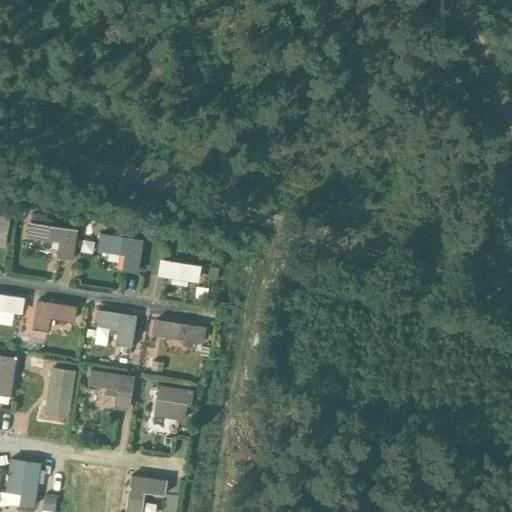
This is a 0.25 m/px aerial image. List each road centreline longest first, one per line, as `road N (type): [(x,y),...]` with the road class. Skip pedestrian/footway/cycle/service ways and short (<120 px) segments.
road 1 (unclassified): [(0,141),(511,300)]
road 2 (track): [(511,138),(455,0)]
